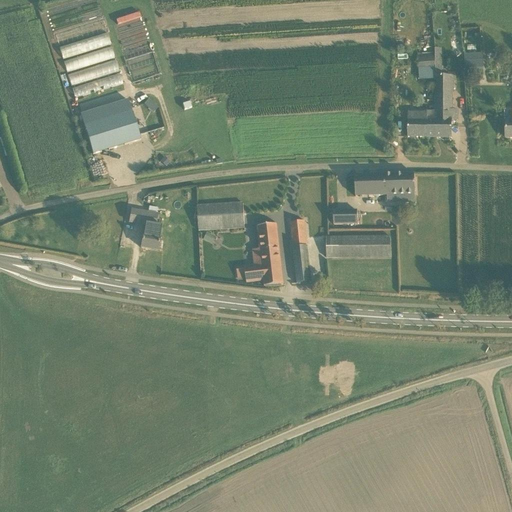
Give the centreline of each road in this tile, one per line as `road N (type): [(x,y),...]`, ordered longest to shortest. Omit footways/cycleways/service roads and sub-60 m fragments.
road 1 (unclassified): [(0,220),(39,205),(225,173),(511,168)]
road 2 (secondary): [(511,321),(352,316),(91,281)]
road 3 (unclassified): [(133,511),(267,444),(482,368)]
